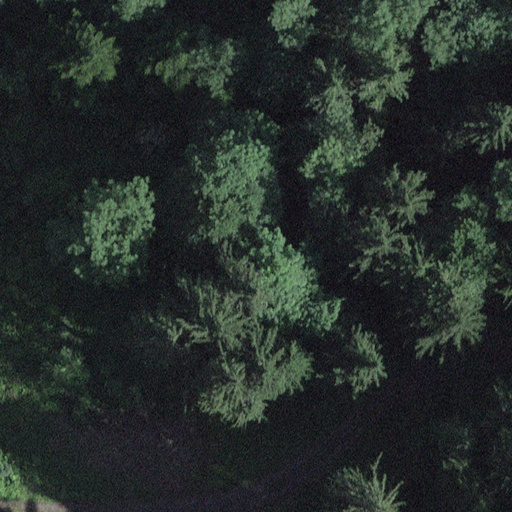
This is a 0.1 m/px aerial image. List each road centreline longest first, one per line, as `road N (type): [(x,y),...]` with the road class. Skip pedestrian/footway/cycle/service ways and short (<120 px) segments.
road 1 (track): [(511,329),(284,487),(139,511)]
road 2 (track): [(135,511),(0,503)]
